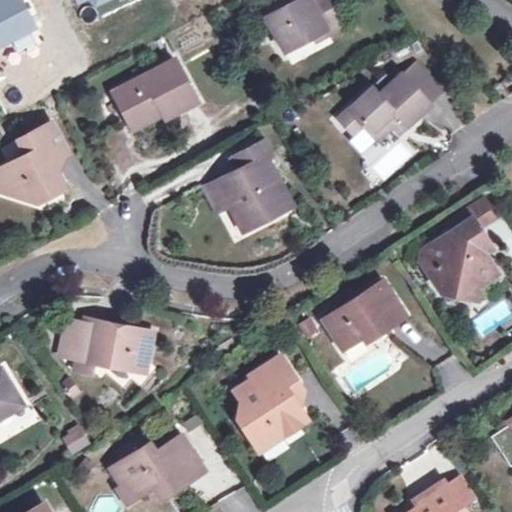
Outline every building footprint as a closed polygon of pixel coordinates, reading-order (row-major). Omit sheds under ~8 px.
[(329,0),(294,0),(265,16),(284,51),(300,42),(327,28),(330,33),(344,26),(329,0)] [(303,49),(330,33),(327,28),(300,42),(303,49)] [(173,58),(112,91),(128,121),(158,106),(163,115),(164,117),(196,100),(173,58)] [(413,62),(401,71),(430,103),(442,93),(413,62)] [(430,103),(401,71),(378,93),(372,86),(347,109),(361,123),(376,140),(392,125),(400,118),(404,123),(406,125),(430,103)] [(134,131),(163,115),(158,106),(128,121),(134,131)] [(361,123),(347,109),(337,118),(351,133),(361,123)] [(400,118),(392,125),(396,130),(404,123),(400,118)] [(68,154),(51,122),(17,140),(26,156),(1,169),(9,185),(13,194),(34,200),(64,184),(52,162),(68,154)] [(269,153),(263,142),(234,158),(242,173),(234,176),(232,173),(217,180),(231,206),(241,225),(287,201),(264,155),(269,153)] [(0,190),(9,185),(1,169),(0,169),(0,190)] [(219,212),(231,206),(217,180),(205,187),(219,212)] [(472,213),(479,224),(499,211),(486,192),(451,216),(456,224),(472,213)] [(479,224),(472,213),(456,224),(421,247),(425,253),(432,265),(426,269),(439,290),(468,295),(472,279),(481,281),(498,270),(483,247),(491,242),(479,224)] [(418,257),(426,269),(432,265),(425,253),(418,257)] [(381,278),(322,317),(341,346),(373,325),(377,331),(405,313),(381,278)] [(477,297),(481,281),(472,279),(468,295),(477,297)] [(144,372),(151,332),(129,328),(129,331),(84,322),(83,325),(66,321),(61,349),(78,353),(77,360),(75,370),(91,373),(94,363),(144,372)] [(78,353),(61,349),(59,357),(77,360),(78,353)] [(296,378),(278,352),(248,373),(250,376),(233,388),(247,409),(237,416),(253,440),(262,434),(275,439),(307,417),(292,395),(296,378)] [(0,412),(3,411),(19,401),(0,370),(0,412)] [(303,388),(296,378),(292,395),(303,388)] [(0,427),(10,422),(3,411),(0,412),(0,427)] [(78,424),(60,436),(72,455),(90,443),(78,424)] [(148,441),(110,465),(122,483),(127,480),(136,493),(151,484),(163,477),(170,488),(202,468),(179,432),(153,449),(148,441)] [(259,449),(275,439),(262,434),(253,440),(259,449)] [(160,495),(170,488),(163,477),(151,484),(160,495)] [(461,504),(443,477),(420,492),(424,500),(417,504),(404,511),(462,511),(459,506),(461,504)] [(126,500),(136,493),(127,480),(122,483),(117,486),(126,500)] [(413,497),(417,504),(424,500),(420,492),(413,497)] [(47,511),(41,501),(24,511),(47,511)]
